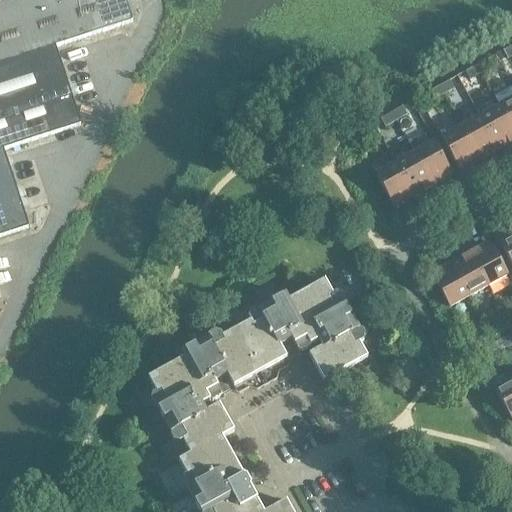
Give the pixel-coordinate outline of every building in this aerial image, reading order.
[(0,0),(0,69),(57,50),(134,24),(125,0),(0,0)] [(511,46),(503,52),(508,61),(511,58),(511,46)] [(0,126),(43,113),(52,139),(83,129),(71,93),(60,61),(57,50),(0,69),(0,126)] [(488,60),(476,67),(481,75),(492,69),(488,60)] [(476,67),(465,73),(470,81),(481,75),(476,67)] [(450,81),(439,88),(443,96),(455,90),(450,81)] [(439,88),(427,93),(432,103),(443,96),(439,88)] [(494,97),(499,106),(511,129),(511,89),(511,88),(494,97)] [(511,129),(499,106),(480,117),(499,150),(511,143),(511,129)] [(403,107),(392,114),(397,122),(408,116),(403,107)] [(4,155),(52,139),(43,113),(0,126),(0,241),(30,231),(7,164),(4,155)] [(392,114),(381,120),(385,128),(397,122),(392,114)] [(480,117),(461,127),(480,161),(499,150),(480,117)] [(480,161),(461,127),(442,138),(461,171),(480,161)] [(353,135),(358,143),(369,137),(364,129),(353,135)] [(414,153),(433,187),(453,176),(434,142),(414,153)] [(394,164),(413,198),(433,187),(414,153),(394,164)] [(375,175),(393,209),(413,198),(394,164),(375,175)] [(511,230),(497,239),(511,265),(511,230)] [(489,244),(469,255),(487,288),(507,277),(489,244)] [(469,255),(450,266),(468,298),(487,288),(469,255)] [(450,266),(430,277),(448,309),(468,298),(450,266)] [(291,511),(286,502),(268,511),(262,511),(260,507),(250,489),(251,486),(246,479),(244,478),(222,440),(234,433),(219,405),(207,412),(203,406),(210,402),(213,402),(216,401),(220,398),(221,395),(233,388),(236,394),(240,394),(249,388),(258,391),(276,380),(279,372),(290,366),(287,359),(300,352),(302,353),(306,351),(309,349),(311,346),(317,342),(321,349),(309,356),(318,373),(324,383),(365,360),(367,359),(353,334),(359,331),(344,303),(339,307),(324,281),(315,287),(288,301),(285,296),(258,312),(255,311),(253,317),(248,319),(250,323),(222,338),(220,334),(215,338),(209,336),(208,339),(181,354),(184,359),(160,372),(148,379),(162,404),(156,407),(172,434),(177,432),(190,455),(178,462),(192,487),(187,489),(199,511),(291,511)] [(495,326),(500,335),(511,329),(506,320),(495,326)] [(511,334),(502,340),(507,349),(511,346),(511,334)] [(467,341),(472,350),(483,344),(478,335),(467,341)] [(486,349),(475,355),(479,364),(491,357),(486,349)] [(511,382),(494,392),(511,426),(511,425),(511,382)]
